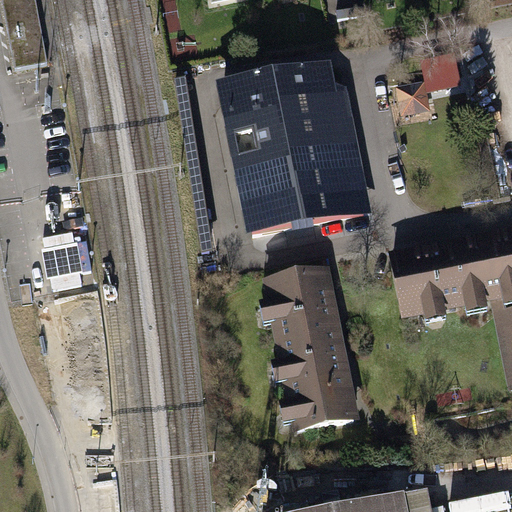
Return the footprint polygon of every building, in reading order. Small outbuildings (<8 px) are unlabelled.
[(35,0),(2,0),(16,72),(48,66),(35,0)] [(333,58),(223,78),(253,242),(363,222),(333,58)] [(184,73),(174,74),(205,257),(214,255),(184,73)] [(427,73),(393,79),(400,117),(434,111),(427,73)] [(493,316),(491,307),(511,302),(511,234),(392,259),(406,324),(426,320),(428,329),(450,325),(448,316),(468,312),(470,321),(493,316)] [(333,273),(267,286),(271,307),(261,309),(265,331),(275,330),(282,368),(271,370),(275,391),(286,389),(290,408),(279,410),(283,431),(294,429),(295,438),(362,426),(333,273)] [(511,393),(511,302),(491,307),(493,316),(509,394),(511,393)] [(411,511),(409,499),(343,511),(411,511)]
